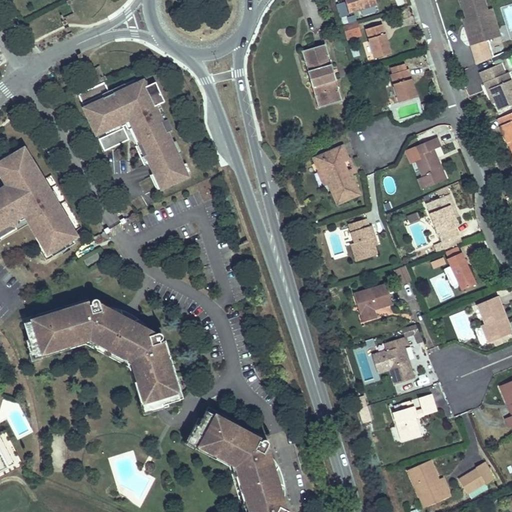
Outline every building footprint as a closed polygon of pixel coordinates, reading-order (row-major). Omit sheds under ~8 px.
[(374,0),(343,0),(349,14),(376,4),(374,0)] [(482,0),(464,0),(460,1),(465,19),(470,35),(466,36),(476,65),(492,57),(488,41),(485,32),(492,29),(486,11),(482,0)] [(491,10),(486,11),(492,29),(485,32),(488,41),(499,38),(491,10)] [(465,19),(462,21),(466,36),(470,35),(465,19)] [(362,35),(357,22),(343,27),(347,40),(362,35)] [(382,25),(366,30),(374,59),(391,54),(382,25)] [(327,46),(304,54),(322,110),(346,101),(334,68),(327,46)] [(480,73),(488,92),(490,91),(495,103),(499,112),(511,106),(511,84),(508,74),(506,75),(501,65),(480,73)] [(392,75),(390,75),(397,104),(415,98),(408,70),(405,71),(404,66),(390,70),(392,75)] [(104,83),(78,96),(105,152),(129,140),(123,127),(126,126),(128,130),(133,128),(141,145),(138,146),(144,157),(146,156),(159,182),(166,179),(170,185),(187,176),(167,133),(172,130),(167,120),(162,122),(154,107),(160,104),(164,102),(155,83),(145,88),(139,91),(136,85),(134,80),(108,92),(104,83)] [(139,91),(145,88),(143,82),(136,85),(139,91)] [(443,110),(440,100),(434,102),(437,112),(443,110)] [(398,121),(421,115),(418,101),(395,107),(398,121)] [(162,122),(167,120),(160,104),(154,107),(162,122)] [(507,144),(508,144),(511,142),(511,114),(498,121),(507,144)] [(422,159),(419,160),(417,161),(423,176),(419,179),(423,189),(447,179),(434,149),(441,147),(437,138),(420,145),(423,150),(419,152),(422,159)] [(414,147),(419,160),(422,159),(419,152),(423,150),(420,145),(414,147)] [(313,161),(319,174),(323,173),(328,185),(337,207),(360,197),(350,175),(348,176),(343,164),(349,162),(343,148),(313,161)] [(0,242),(31,224),(39,238),(42,243),(44,242),(51,253),(54,258),(67,249),(64,245),(76,237),(74,233),(83,228),(51,176),(46,179),(27,149),(13,158),(11,154),(0,161),(0,184),(2,187),(0,192),(0,191),(0,242)] [(350,162),(349,162),(343,164),(348,176),(350,175),(355,173),(350,162)] [(59,167),(63,175),(68,172),(63,164),(59,167)] [(323,173),(319,174),(318,175),(323,187),(328,185),(323,173)] [(394,178),(384,179),(385,194),(395,193),(394,178)] [(437,198),(449,194),(447,187),(435,191),(437,198)] [(454,212),(456,211),(449,195),(427,204),(432,217),(443,242),(460,235),(456,227),(459,226),(456,219),(454,212)] [(374,246),(369,227),(366,219),(348,225),(354,244),(350,245),(355,262),(377,255),(374,246)] [(372,226),(369,227),(374,246),(378,245),(372,226)] [(443,242),(436,245),(439,252),(443,250),(463,242),(460,235),(443,242)] [(46,256),(51,253),(44,242),(42,243),(39,238),(36,239),(46,256)] [(98,253),(83,260),(86,266),(101,260),(98,253)] [(462,253),(448,259),(462,290),(476,284),(462,253)] [(430,262),(433,270),(446,266),(443,257),(430,262)] [(412,280),(406,266),(396,269),(395,270),(402,285),(412,280)] [(363,314),(365,322),(374,319),(372,311),(393,305),(387,285),(355,294),(361,314),(363,314)] [(502,318),(506,316),(498,297),(478,305),(486,324),(482,326),(489,343),(509,335),(502,318)] [(32,336),(26,338),(33,360),(86,343),(131,367),(145,412),(158,408),(158,405),(186,396),(169,342),(162,344),(159,342),(162,333),(161,331),(159,330),(151,339),(148,337),(148,332),(147,329),(144,324),(138,319),(136,319),(132,320),(121,314),(119,307),(115,305),(112,305),(108,306),(100,313),(96,311),(97,306),(97,301),(95,300),(89,306),(87,305),(85,300),(55,309),(27,319),(32,336)] [(511,333),(511,329),(506,316),(502,318),(509,335),(511,333)] [(417,326),(404,329),(407,337),(415,335),(419,344),(424,342),(417,326)] [(409,345),(407,337),(386,343),(389,351),(387,352),(391,367),(397,385),(407,381),(416,379),(406,347),(409,345)] [(391,367),(387,352),(383,353),(387,368),(391,367)] [(510,428),(511,427),(511,381),(500,386),(511,413),(511,416),(506,419),(510,428)] [(418,397),(421,408),(434,404),(431,394),(418,397)] [(416,417),(415,410),(411,399),(401,402),(403,409),(393,412),(397,425),(401,440),(419,435),(414,418),(416,417)] [(245,511),(287,511),(288,511),(290,510),(295,507),(295,504),(295,501),(292,499),(288,500),(283,502),(282,499),(286,493),(287,489),(287,485),(286,482),(284,478),(279,476),(275,464),(276,457),(275,454),(272,451),(269,450),(264,451),(261,445),(267,441),(268,438),(267,437),(263,435),(257,436),(255,431),(257,428),(208,404),(201,418),(198,417),(187,440),(232,463),(246,511),(245,511)] [(421,408),(415,410),(416,417),(436,411),(434,404),(421,408)] [(0,474),(26,462),(7,426),(0,429),(0,474)] [(430,463),(408,473),(423,509),(450,497),(443,481),(438,483),(430,463)] [(476,470),(477,472),(484,485),(486,488),(495,482),(485,465),(476,470)] [(484,485),(477,472),(460,482),(468,495),(484,485)]
